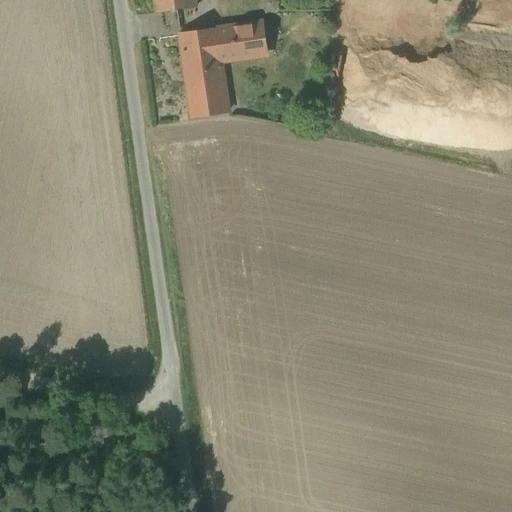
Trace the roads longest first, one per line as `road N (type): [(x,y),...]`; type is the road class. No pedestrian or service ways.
road 1 (unclassified): [(119,0),(179,407)]
road 2 (unclassified): [(0,368),(179,407)]
